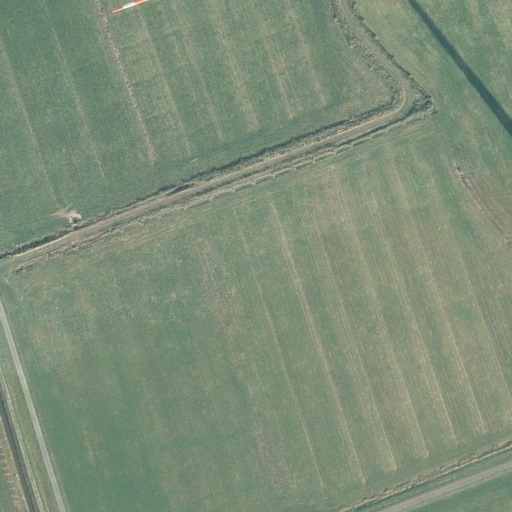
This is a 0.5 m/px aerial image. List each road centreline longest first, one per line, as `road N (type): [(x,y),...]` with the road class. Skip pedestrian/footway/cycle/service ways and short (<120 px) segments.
road 1 (track): [(0,264),(401,112),(409,97),(401,80),(344,0)]
road 2 (track): [(69,511),(0,298)]
road 3 (track): [(370,511),(511,455)]
